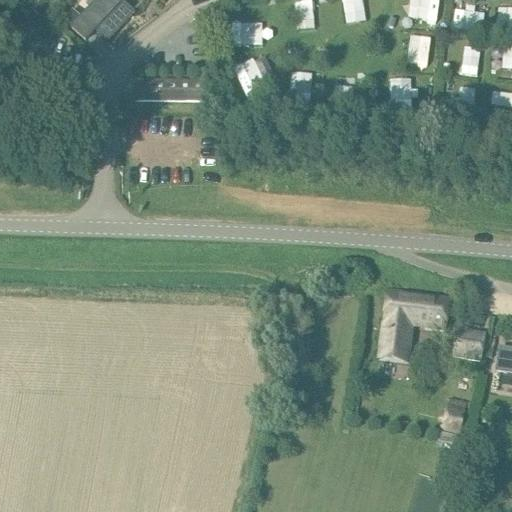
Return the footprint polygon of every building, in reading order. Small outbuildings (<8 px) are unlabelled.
[(34,11),(31,16),(41,23),(44,19),(51,8),(55,3),(50,0),(41,0),(39,3),(34,11)] [(119,0),(98,0),(70,31),(85,44),(95,33),(107,45),(135,15),(122,4),(123,3),(119,0)] [(341,0),(346,28),(371,24),(367,0),(341,0)] [(301,24),(321,22),(319,1),(299,3),(301,24)] [(411,3),(410,21),(441,23),(442,4),(411,3)] [(235,47),(264,46),(264,24),(234,24),(235,47)] [(435,38),(405,37),(405,56),(434,57),(435,38)] [(422,67),(421,75),(430,76),(431,69),(422,67)] [(413,111),(414,81),(388,79),(386,109),(413,111)] [(207,104),(208,83),(136,82),(135,103),(207,104)] [(428,106),(420,106),(420,116),(428,116),(428,106)] [(431,320),(445,322),(448,302),(389,293),(385,316),(388,317),(385,331),(383,351),(407,354),(410,335),(412,320),(430,323),(431,320)] [(482,363),(486,335),(458,331),(453,359),(482,363)] [(511,375),(511,350),(500,349),(496,373),(511,375)] [(322,358),(318,399),(332,400),(336,360),(322,358)] [(450,405),(445,430),(466,434),(471,409),(450,405)] [(446,478),(450,462),(423,455),(419,471),(446,478)]
